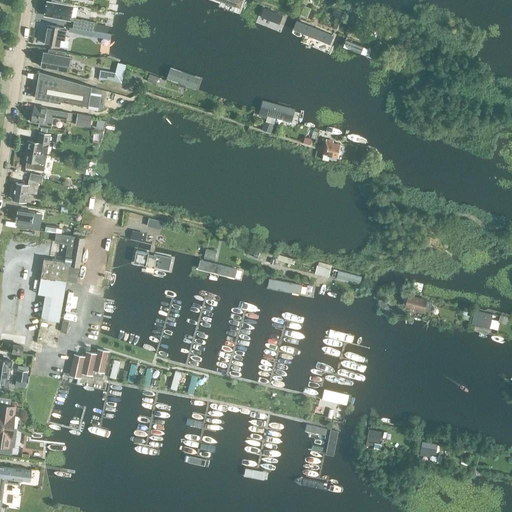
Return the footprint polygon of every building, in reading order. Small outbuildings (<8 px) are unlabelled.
[(71,20),(74,5),(46,0),(44,15),(71,20)] [(310,7),(304,5),(301,14),(306,16),(310,7)] [(265,7),(261,17),(280,23),(283,15),(265,7)] [(360,25),(362,19),(354,16),(352,22),(360,25)] [(94,30),(95,21),(75,18),(73,27),(94,30)] [(330,31),(299,19),(295,28),(326,41),(330,31)] [(65,39),(67,29),(48,25),(45,44),(60,46),(61,39),(65,39)] [(107,34),(98,32),(93,31),(92,36),(110,39),(111,34),(107,34)] [(364,47),(346,40),(344,46),(362,54),(364,47)] [(43,52),(41,66),(68,71),(70,57),(65,56),(66,52),(53,49),(52,54),(43,52)] [(165,67),(134,55),(131,68),(150,74),(156,76),(161,78),(165,67)] [(118,77),(119,69),(95,67),(94,75),(118,77)] [(105,95),(100,95),(101,89),(40,71),(35,97),(61,101),(61,99),(88,105),(88,104),(103,107),(105,95)] [(156,76),(150,74),(147,81),(154,83),(156,76)] [(141,89),(143,81),(136,79),(133,86),(141,89)] [(291,123),(294,109),(263,101),(260,115),(291,123)] [(39,122),(39,126),(51,128),(53,117),(67,119),(69,112),(34,106),(33,114),(31,114),(29,120),(32,120),(32,121),(39,122)] [(272,133),(275,124),(265,121),(262,130),(272,133)] [(47,154),(51,134),(39,132),(38,142),(28,141),(26,151),(47,154)] [(60,143),(62,134),(54,132),(52,141),(60,143)] [(338,158),(341,144),(328,140),(324,155),(338,158)] [(46,164),(47,154),(26,151),(25,161),(27,161),(26,167),(33,169),(34,162),(46,164)] [(59,163),(61,156),(51,155),(50,162),(59,163)] [(41,183),(42,178),(40,178),(41,176),(31,173),(29,179),(28,186),(16,183),(13,199),(26,202),(28,192),(37,194),(38,182),(41,183)] [(90,195),(93,179),(88,178),(86,187),(80,186),(79,193),(90,195)] [(36,213),(18,210),(16,221),(32,224),(33,219),(43,221),(44,213),(36,211),(36,213)] [(163,221),(150,218),(148,225),(161,229),(163,221)] [(143,234),(132,231),(131,238),(141,240),(143,234)] [(82,256),(85,238),(56,234),(55,242),(68,244),(66,253),(82,256)] [(206,248),(204,256),(215,259),(216,251),(206,248)] [(138,250),(137,249),(134,262),(169,270),(172,257),(138,250)] [(77,283),(82,256),(66,253),(65,262),(44,259),(38,294),(45,295),(41,320),(59,323),(67,281),(77,283)] [(237,268),(201,259),(199,268),(236,276),(237,268)] [(324,267),(323,271),(322,275),(329,277),(331,269),(324,267)] [(303,284),(270,278),(268,287),(301,294),(303,284)] [(379,300),(381,307),(389,315),(390,315),(394,311),(385,303),(385,301),(389,294),(385,292),(382,294),(379,300)] [(431,313),(433,303),(428,302),(429,300),(409,295),(406,308),(426,312),(431,313)] [(474,324),(489,328),(492,314),(486,313),(485,317),(476,315),(474,324)] [(508,325),(510,318),(501,316),(500,323),(508,325)] [(21,354),(22,346),(13,345),(12,352),(21,354)] [(104,372),(108,352),(98,350),(97,354),(86,352),(85,357),(74,355),(70,375),(81,377),(82,372),(93,375),(94,369),(104,372)] [(0,371),(9,373),(11,360),(0,358),(0,371)] [(120,361),(114,359),(110,377),(116,378),(120,361)] [(133,383),(137,365),(131,364),(127,381),(133,383)] [(143,385),(149,387),(153,369),(147,368),(143,385)] [(26,382),(27,371),(17,369),(15,381),(26,382)] [(181,372),(175,370),(170,388),(176,389),(181,372)] [(0,385),(7,386),(9,373),(0,371),(0,385)] [(192,375),(187,392),(194,394),(198,377),(192,375)] [(347,394),(322,388),(321,396),(346,402),(347,394)] [(16,427),(12,427),(14,407),(10,406),(11,399),(0,397),(0,452),(10,454),(11,447),(14,447),(16,427)] [(380,442),(382,432),(369,429),(367,440),(380,442)] [(422,441),(419,455),(430,457),(431,453),(436,454),(438,444),(422,441)] [(485,459),(489,454),(484,451),(480,456),(485,459)] [(31,481),(32,470),(0,465),(0,511),(4,482),(20,484),(20,480),(31,481)]
